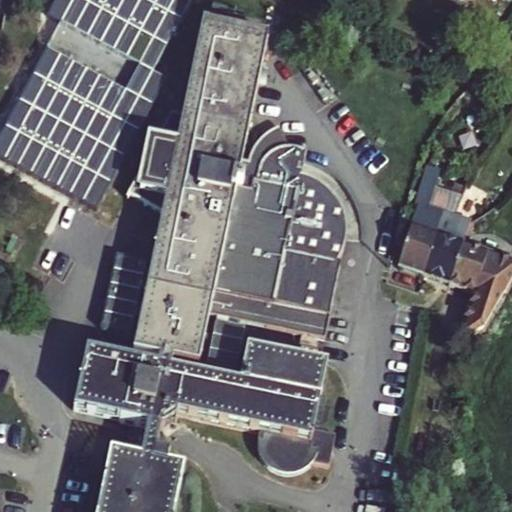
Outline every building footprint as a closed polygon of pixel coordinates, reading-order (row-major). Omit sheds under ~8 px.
[(43,49),(0,143),(0,160),(103,207),(151,102),(145,99),(189,0),(57,0),(48,19),(140,61),(128,88),(43,49)] [(268,39),(203,25),(184,119),(171,117),(156,146),(149,144),(144,168),(129,196),(164,216),(133,356),(159,361),(158,368),(86,354),(85,356),(75,413),(148,428),(143,462),(111,456),(99,511),(176,511),(185,471),(168,467),(170,457),(156,454),(160,431),(163,432),(176,423),(178,416),(260,434),(255,443),(255,458),(259,468),(270,481),(289,483),(307,475),(314,464),(331,468),(337,436),(315,431),(322,395),(319,394),(325,366),(248,351),(241,385),(172,371),(173,364),(199,370),(210,315),(324,338),(339,266),(335,266),(341,250),(341,223),(333,208),(314,187),(293,180),(298,155),(280,151),(268,154),(261,138),(253,151),(249,164),(243,162),(268,39)] [(268,154),(280,151),(271,131),(261,138),(268,154)] [(428,175),(420,203),(429,207),(437,178),(428,175)] [(455,189),(447,213),(457,216),(464,193),(455,189)] [(398,268),(424,277),(444,219),(427,213),(429,207),(420,203),(414,219),(398,268)] [(414,219),(404,215),(386,284),(418,295),(424,277),(398,268),(414,219)] [(444,219),(424,277),(450,286),(464,244),(468,232),(453,227),(455,222),(445,218),(444,219)] [(470,227),(455,222),(453,227),(468,232),(470,227)] [(511,260),(464,244),(450,286),(475,296),(466,335),(488,332),(511,286),(511,260)]
